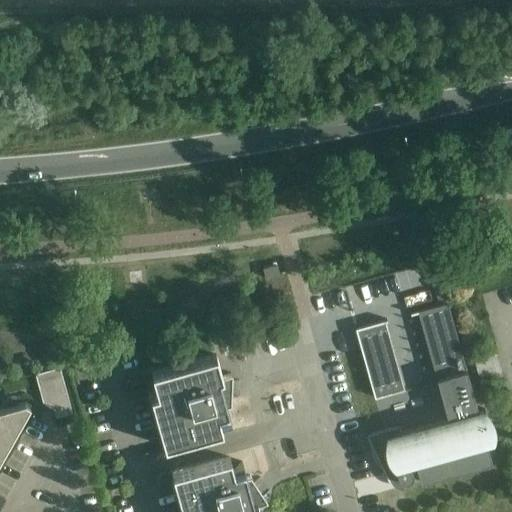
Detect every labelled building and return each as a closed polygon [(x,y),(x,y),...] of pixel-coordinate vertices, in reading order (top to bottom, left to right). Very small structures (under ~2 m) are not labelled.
[(277,265),(263,269),(266,279),(280,275),(277,265)] [(451,315),(448,303),(418,311),(421,324),(451,315)] [(486,442),(493,440),(485,410),(478,412),(451,315),(421,324),(448,420),(402,433),(401,427),(400,427),(399,427),(395,428),(392,428),(388,429),(384,430),(380,431),(376,432),(372,434),(368,436),(368,435),(367,436),(371,444),(371,447),(371,449),(371,451),(372,454),(373,456),(374,458),(375,461),(377,463),(378,464),(380,467),(383,469),(389,480),(398,478),(399,479),(399,480),(400,480),(401,481),(402,482),(403,482),(404,482),(404,483),(406,483),(407,483),(409,482),(410,481),(411,480),(412,478),(413,477),(413,475),(413,474),(413,472),(412,471),(411,470),(411,469),(410,468),(408,467),(406,467),(405,467),(404,464),(415,462),(421,483),(492,463),(486,442)] [(227,320),(208,326),(212,341),(231,336),(227,320)] [(403,389),(384,321),(355,329),(374,397),(403,389)] [(504,376),(498,353),(474,360),(480,383),(504,376)] [(223,378),(222,376),(217,355),(152,374),(158,394),(151,396),(165,447),(223,431),(221,424),(231,421),(220,379),(223,378)] [(60,367),(36,374),(43,403),(54,409),(56,417),(73,413),(60,367)] [(25,402),(0,409),(0,461),(32,406),(25,402)] [(254,504),(247,477),(242,462),(232,465),(230,458),(172,474),(182,511),(260,511),(258,503),(254,504)]
